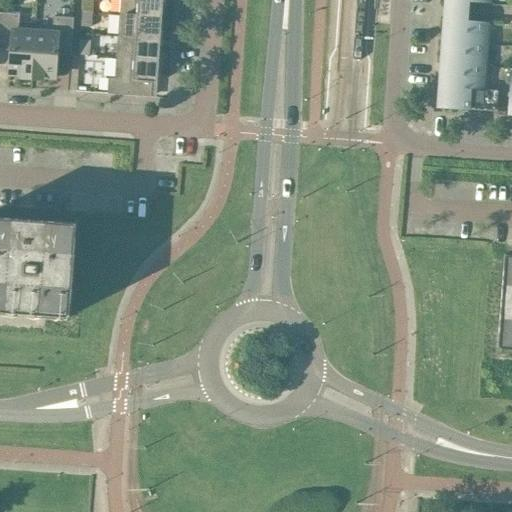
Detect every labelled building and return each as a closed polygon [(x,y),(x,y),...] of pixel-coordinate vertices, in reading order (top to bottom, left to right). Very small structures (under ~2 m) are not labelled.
[(82,0),(81,12),(92,13),(92,0),(82,0)] [(161,18),(162,0),(119,0),(119,14),(161,18)] [(490,0),(445,0),(445,10),(467,12),(468,2),(489,3),(489,5),(490,6),(490,0)] [(442,42),(487,45),(489,21),(488,21),(488,23),(466,22),(467,12),(445,10),(442,42),(440,42),(442,42)] [(31,79),(35,31),(18,30),(19,14),(0,12),(0,40),(11,42),(8,75),(21,76),(21,78),(31,79)] [(91,27),(92,13),(81,12),(80,26),(91,27)] [(160,39),(161,18),(119,14),(117,36),(160,39)] [(35,31),(31,79),(42,80),(42,77),(55,78),(57,45),(71,46),(73,18),(52,17),(51,33),(35,31)] [(158,61),(160,39),(117,36),(116,58),(158,61)] [(78,55),(89,55),(90,41),(79,40),(78,55)] [(485,67),(487,45),(442,42),(441,63),(439,63),(439,64),(441,64),(485,67)] [(157,83),(158,61),(116,58),(114,79),(108,78),(107,94),(150,97),(151,83),(157,83)] [(484,89),(485,67),(441,64),(439,85),(437,85),(439,85),(484,89)] [(498,90),(484,89),(439,85),(438,108),(461,110),(461,112),(462,110),(502,113),(502,111),(497,111),(498,90)] [(161,163),(160,177),(170,177),(171,164),(161,163)] [(69,317),(76,224),(0,218),(0,312),(45,315),(69,317)] [(511,348),(511,254),(504,254),(497,348),(511,348)]
